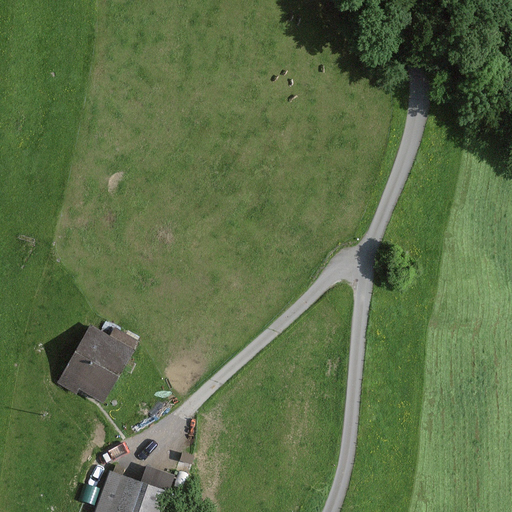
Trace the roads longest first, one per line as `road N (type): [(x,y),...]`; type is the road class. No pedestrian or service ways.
road 1 (unclassified): [(327,511),(347,465),(369,260),(422,108),(416,0)]
road 2 (track): [(160,442),(345,259),(369,260)]
